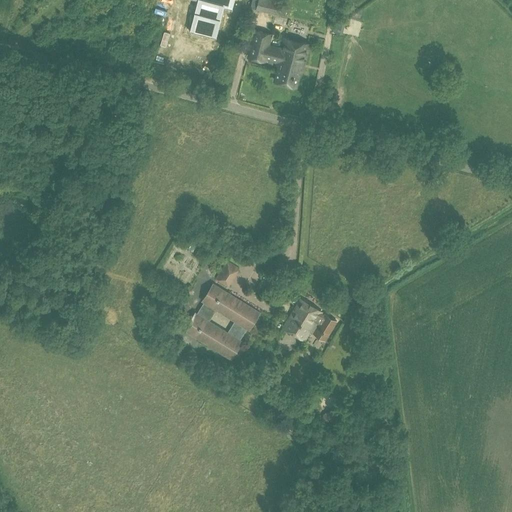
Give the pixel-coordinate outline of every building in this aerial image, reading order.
[(247,3),(248,2),(241,0),(206,0),(206,5),(206,8),(212,10),(210,25),(208,24),(208,26),(208,27),(207,39),(206,38),(206,41),(225,47),(226,44),(225,43),(230,32),(231,32),(232,31),(229,30),(230,28),(229,28),(234,16),(235,17),(235,15),(241,17),(243,14),(242,14),(247,3)] [(256,31),(249,57),(279,65),(275,81),(296,86),(300,71),(302,71),(309,44),(283,38),(281,44),(283,44),(282,47),(270,44),(272,35),(256,31)] [(215,279),(228,287),(239,268),(227,260),(215,279)] [(260,313),(213,284),(202,301),(205,302),(197,314),(195,313),(185,330),(232,359),(242,342),(239,340),(247,328),(249,330),(260,313)] [(310,331),(325,340),(329,334),(337,321),(325,314),(324,315),(321,313),(322,312),(301,299),(284,327),(305,340),(310,331)] [(361,336),(357,343),(362,346),(366,339),(361,336)] [(285,430),(298,438),(303,429),(290,422),(285,430)]
